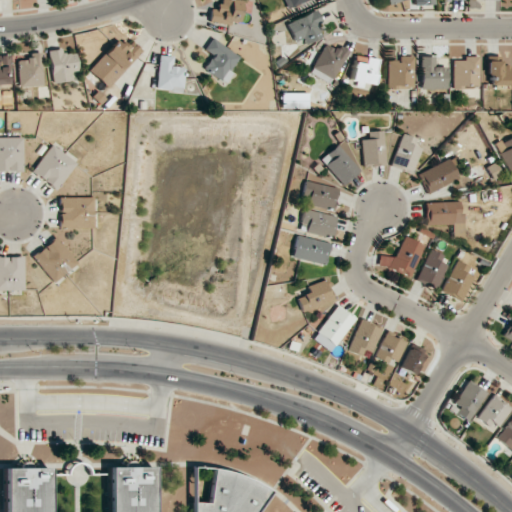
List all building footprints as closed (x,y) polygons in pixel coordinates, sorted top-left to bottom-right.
[(304,43),(325,34),(316,10),(286,23),(294,42),(303,39),(304,43)] [(202,69),(224,83),(240,56),(211,38),(203,50),(211,55),(202,69)] [(87,70),(106,88),(142,52),(131,41),(125,46),(117,39),(87,70)] [(348,50),(338,45),(335,50),(324,44),(309,72),(331,83),(348,50)] [(61,54),(61,49),(48,50),(51,83),(71,81),(70,71),(77,70),(75,53),(61,54)] [(17,60),(18,87),(42,86),(41,53),(26,53),(26,60),(17,60)] [(183,91),(183,67),(171,66),(172,56),(157,55),(156,90),(183,91)] [(349,80),(373,85),(378,60),(354,55),(349,80)] [(9,56),(0,56),(0,84),(10,84),(9,56)] [(386,60),(386,87),(414,87),(414,56),(397,56),(397,60),(386,60)] [(445,89),(445,67),(434,66),(434,57),(420,56),(419,89),(445,89)] [(451,61),(452,90),(479,89),(478,56),(462,57),(462,60),(451,61)] [(509,85),(509,65),(499,65),(499,56),(486,56),(487,86),(509,85)] [(312,103),(328,107),(332,92),(316,88),(312,103)] [(384,164),(384,131),(367,131),(367,139),(361,139),(361,165),(384,164)] [(419,148),(413,146),(416,138),(401,133),(390,166),(411,173),(419,148)] [(508,176),(511,174),(511,136),(495,144),(508,176)] [(0,137),(0,171),(21,171),(22,137),(0,137)] [(342,185),(359,171),(337,144),(320,159),(342,185)] [(31,172),(56,190),(75,162),(50,145),(31,172)] [(418,173),(427,193),(458,178),(448,159),(418,173)] [(299,203),(332,210),(337,188),(303,181),(299,203)] [(93,197),(59,197),(59,228),(93,228),(93,197)] [(424,203),(425,225),(452,224),(452,234),(462,233),(461,201),(424,203)] [(306,225),(305,233),(331,237),(335,215),(302,209),(299,224),(306,225)] [(290,257),(324,265),(329,243),(296,235),(290,257)] [(424,245),(403,236),(393,259),(381,253),(377,263),(409,278),(424,245)] [(77,263),(55,237),(32,257),(53,282),(77,263)] [(439,262),(443,255),(430,249),(415,280),(434,289),(445,265),(439,262)] [(23,256),(0,256),(0,290),(23,291),(23,256)] [(440,291),(460,301),(472,277),(466,273),(469,267),(455,260),(440,291)] [(305,286),(308,293),(296,297),(300,310),(333,300),(326,279),(305,286)] [(355,318),(337,305),(316,332),(334,346),(355,318)] [(511,317),(502,337),(511,342),(511,317)] [(363,350),(369,353),(381,328),(361,318),(346,350),(360,357),(363,350)] [(406,340),(386,330),(373,357),(386,363),(388,359),(395,362),(406,340)] [(414,374),(422,348),(407,344),(399,369),(414,374)] [(484,389),(463,380),(450,412),(471,421),(484,389)] [(494,431),(510,406),(492,394),(476,419),(494,431)] [(511,416),(495,439),(511,451),(511,416)] [(4,511),(256,511),(277,490),(211,467),(196,511),(151,511),(154,469),(109,466),(106,511),(46,511),(49,469),(7,467),(4,511)]
